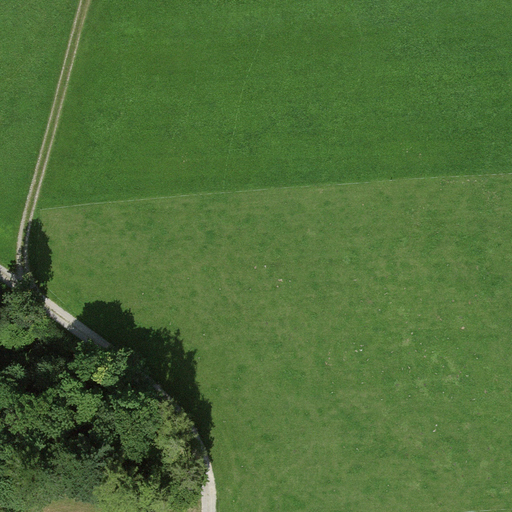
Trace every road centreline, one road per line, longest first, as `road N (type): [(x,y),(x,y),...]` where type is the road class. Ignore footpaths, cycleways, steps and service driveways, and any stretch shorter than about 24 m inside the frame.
road 1 (track): [(212,511),(209,471),(192,428),(150,381),(0,274)]
road 2 (track): [(54,312),(28,278),(24,252),(86,0)]
